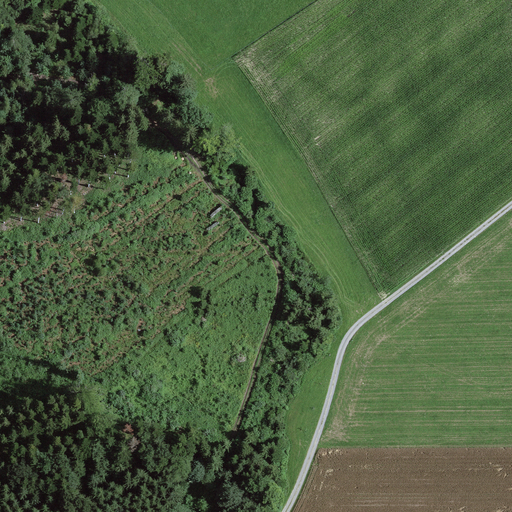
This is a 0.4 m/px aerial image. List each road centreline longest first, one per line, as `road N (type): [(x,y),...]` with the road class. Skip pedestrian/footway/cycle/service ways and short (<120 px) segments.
road 1 (track): [(0,82),(32,73),(87,85),(169,129),(274,260),(278,298),(221,476),(218,511)]
road 2 (track): [(281,511),(351,332),(511,204)]
